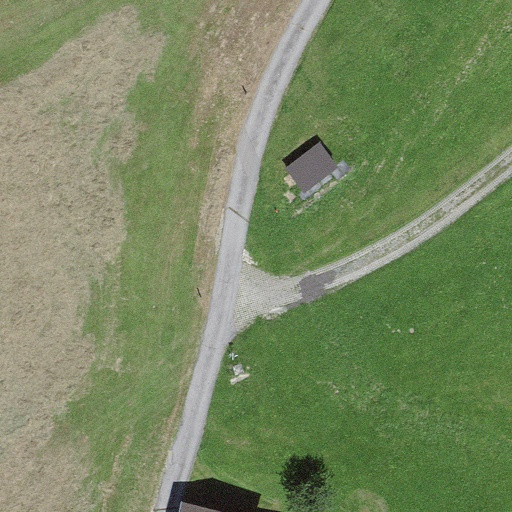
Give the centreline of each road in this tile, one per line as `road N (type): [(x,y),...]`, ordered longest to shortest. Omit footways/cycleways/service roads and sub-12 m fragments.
road 1 (track): [(322,0),(250,141),(225,299),(171,511)]
road 2 (track): [(225,299),(331,282),(511,187)]
